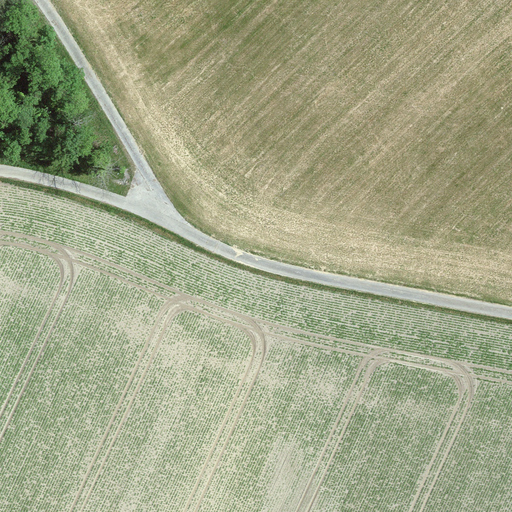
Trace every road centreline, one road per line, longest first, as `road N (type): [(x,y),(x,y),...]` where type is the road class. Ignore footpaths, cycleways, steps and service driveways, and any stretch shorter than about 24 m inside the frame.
road 1 (track): [(45,0),(143,170),(157,210)]
road 2 (track): [(157,210),(0,168)]
